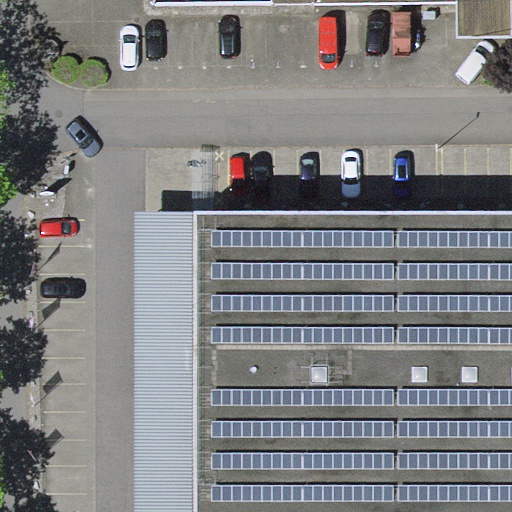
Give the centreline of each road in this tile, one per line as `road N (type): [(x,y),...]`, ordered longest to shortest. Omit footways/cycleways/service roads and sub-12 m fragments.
road 1 (residential): [(6,126),(511,126)]
road 2 (residential): [(11,511),(6,126)]
road 3 (residential): [(6,126),(10,0)]
